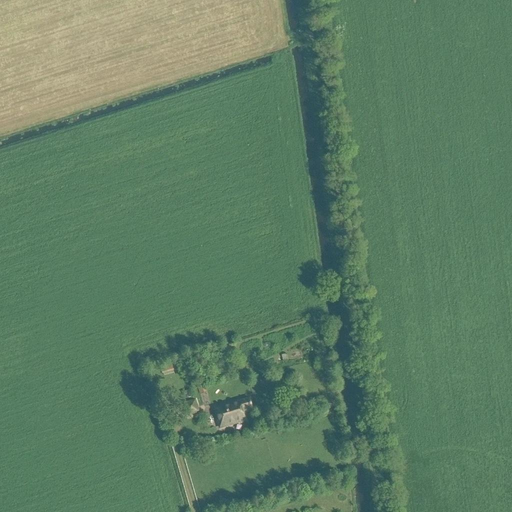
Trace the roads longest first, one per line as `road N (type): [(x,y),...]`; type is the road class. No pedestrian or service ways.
road 1 (track): [(307,36),(375,511)]
road 2 (track): [(195,511),(160,395)]
